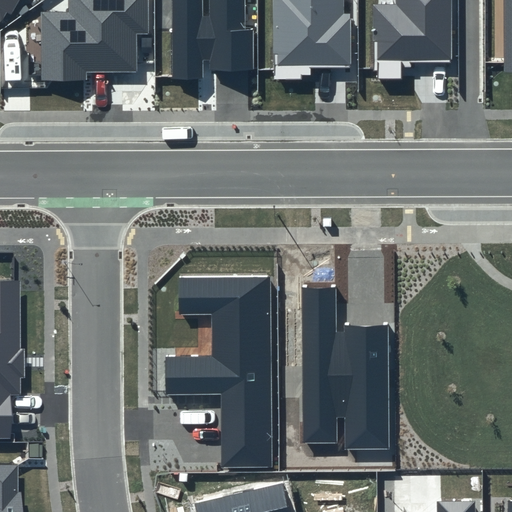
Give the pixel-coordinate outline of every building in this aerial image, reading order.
[(0,0),(0,25),(1,26),(16,0),(0,0)] [(67,0),(68,12),(41,12),(41,80),(87,80),(86,72),(137,72),(137,34),(149,34),(148,0),(67,0)] [(202,0),(171,0),(172,79),(203,79),(203,60),(210,60),(210,69),(253,69),(253,30),(245,29),(244,0),(209,0),(209,17),(203,17),(202,0)] [(272,0),(273,80),(310,80),(310,67),(350,67),(350,13),(344,12),(343,0),(272,0)] [(395,0),(396,5),(372,5),(373,62),(378,62),(378,79),(401,79),(401,62),(453,62),(451,0),(395,0)] [(511,0),(503,0),(504,72),(511,71),(511,0)] [(270,276),(179,277),(179,314),(212,314),(213,355),(166,356),(166,395),(221,394),(222,466),(273,467),(270,276)] [(21,281),(0,280),(0,438),(12,439),(11,394),(21,395),(21,281)] [(336,283),(304,284),(303,443),(344,442),(345,449),(389,449),(388,324),(336,324),(336,283)] [(0,511),(21,511),(21,465),(0,464),(0,511)] [(289,511),(282,483),(194,504),(196,511),(289,511)] [(474,511),(475,501),(437,501),(436,511),(474,511)]
